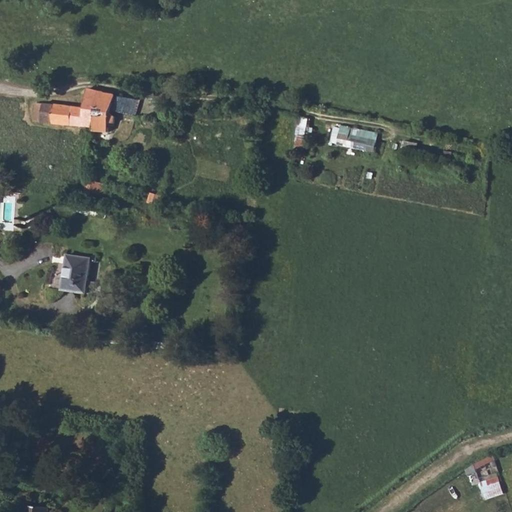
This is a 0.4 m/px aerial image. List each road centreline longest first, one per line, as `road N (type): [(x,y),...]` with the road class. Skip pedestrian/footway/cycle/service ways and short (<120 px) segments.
road 1 (track): [(0,92),(70,93),(80,81),(252,104),(395,137)]
road 2 (track): [(386,511),(479,442),(511,435)]
